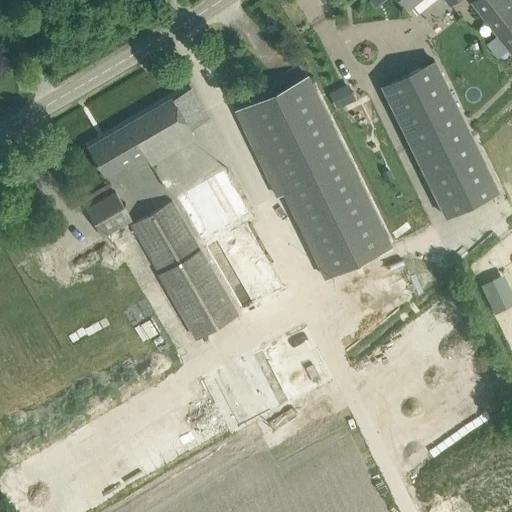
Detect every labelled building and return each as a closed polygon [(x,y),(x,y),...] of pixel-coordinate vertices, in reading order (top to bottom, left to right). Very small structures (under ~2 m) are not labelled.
[(473,0),(470,3),(510,53),(511,50),(511,1),(511,0),(473,0)] [(383,86),(447,217),(499,192),(435,61),(383,86)] [(277,196),(283,193),(324,278),(391,246),(309,74),(236,109),(277,196)] [(347,85),(331,93),(337,106),(354,99),(347,85)] [(172,98),(88,147),(104,175),(132,159),(137,167),(149,160),(151,163),(195,138),(190,128),(208,118),(201,105),(191,88),(173,99),(172,98)] [(204,246),(203,247),(241,313),(286,286),(245,216),(250,213),(224,170),(176,198),(204,246)] [(86,208),(102,236),(132,220),(116,192),(86,208)] [(158,275),(196,339),(239,313),(173,200),(130,225),(159,274),(158,275)] [(202,381),(229,432),(334,377),(307,326),(202,381)] [(0,397),(0,422),(11,417),(0,397)] [(47,511),(19,462),(0,473),(0,488),(13,511),(47,511)]
